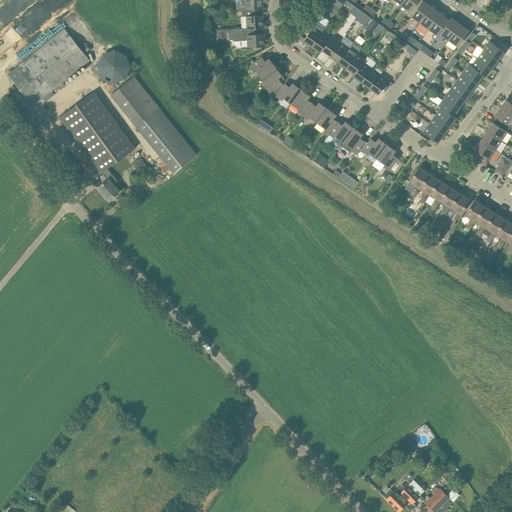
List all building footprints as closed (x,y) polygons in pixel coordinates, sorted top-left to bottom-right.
[(246,10),(253,9),(259,9),(263,9),(262,0),(241,0),(241,4),(246,4),(246,10)] [(404,0),(401,5),(410,11),(418,0),(404,0)] [(411,16),(420,23),(432,7),(422,0),(411,16)] [(363,8),(368,12),(372,7),(367,4),(363,8)] [(352,9),(349,12),(358,18),(360,15),(362,12),(363,11),(354,6),(352,9)] [(377,11),(372,7),(368,12),(373,16),(377,11)] [(432,7),(420,23),(429,29),(440,14),(432,7)] [(247,29),(254,28),(264,28),(263,15),(259,15),(259,9),(253,9),(246,10),(242,10),(242,17),(246,16),(247,28),(247,29)] [(225,13),(212,13),(212,22),(226,21),(225,13)] [(449,20),(440,14),(429,29),(434,33),(431,37),(435,39),(439,34),(449,20)] [(386,25),(389,20),(384,16),(381,21),(386,25)] [(451,18),(449,20),(439,34),(448,40),(460,24),(451,18)] [(379,23),(374,19),(367,28),(372,32),(379,23)] [(389,20),(386,25),(391,29),(395,24),(389,20)] [(385,28),(379,23),(368,38),(372,42),(381,30),(382,32),(385,28)] [(460,24),(448,40),(458,47),(469,31),(460,24)] [(312,46),(322,32),(314,26),(303,40),(312,46)] [(247,29),(247,28),(232,29),(233,40),(241,40),(241,48),(265,46),(264,33),(254,34),(254,28),(247,29)] [(90,61),(64,29),(8,74),(33,106),(43,98),(45,101),(51,97),(49,94),(90,61)] [(331,38),(322,32),(312,46),(320,52),(322,50),(331,38)] [(402,37),(408,40),(411,36),(406,32),(402,37)] [(476,35),(473,32),(468,38),(472,41),(476,35)] [(322,50),(330,56),(341,42),(332,36),(331,38),(322,50)] [(393,39),(401,45),(404,42),(396,36),(393,39)] [(347,68),(357,54),(362,47),(353,41),(349,48),(339,62),(347,68)] [(490,41),(483,49),(498,60),(504,51),(490,41)] [(349,48),(341,42),(330,56),(339,62),(349,48)] [(417,51),(404,42),(401,45),(407,50),(414,55),(417,51)] [(420,50),(425,53),(428,49),(420,43),(417,47),(420,50)] [(428,49),(425,53),(430,57),(434,53),(428,49)] [(483,49),(477,58),(492,68),(498,60),(483,49)] [(113,83),(125,79),(131,67),(126,55),(114,50),(102,54),(96,66),(101,78),(113,83)] [(355,74),(364,62),(365,60),(357,54),(347,68),(355,74)] [(446,62),(437,55),(434,60),(443,66),(446,62)] [(255,70),(261,77),(275,67),(269,58),(265,61),(261,57),(249,66),(254,71),(255,70)] [(471,66),(483,74),(486,76),(492,68),(477,58),(471,66)] [(364,62),(355,74),(353,76),(361,82),(372,68),(364,62)] [(477,83),(483,74),(471,66),(469,64),(463,72),(477,83)] [(273,90),(277,95),(280,90),(278,86),(282,83),(280,81),(284,79),(281,76),(282,75),(275,67),(261,77),(267,85),(266,87),(270,92),(273,90)] [(361,82),(370,88),(380,74),(372,68),(361,82)] [(477,83),(463,72),(457,81),(471,91),(477,83)] [(389,80),(380,74),(370,88),(378,95),(387,83),(389,80)] [(112,95),(174,173),(196,155),(134,77),(112,95)] [(471,91),(457,81),(451,89),(465,99),(471,91)] [(283,97),(291,103),(301,89),(293,83),(290,87),(285,84),(280,90),(277,95),(276,96),(281,99),(283,97)] [(297,111),(303,115),(311,103),(307,99),(310,96),(301,89),(291,103),(299,109),(297,111)] [(465,99),(451,89),(445,97),(459,107),(465,99)] [(94,91),(59,116),(100,173),(101,172),(107,179),(98,187),(109,200),(119,191),(113,184),(118,180),(107,168),(135,148),(94,91)] [(459,107),(445,97),(439,105),(442,107),(453,116),(459,107)] [(511,104),(506,100),(500,108),(511,116),(511,104)] [(317,122),(327,108),(319,102),(316,106),(311,103),(303,115),(308,118),(309,117),(317,122)] [(456,118),(453,116),(442,107),(436,115),(450,126),(456,118)] [(336,115),(327,108),(317,122),(325,128),(324,130),(329,134),(338,122),(333,119),(336,115)] [(493,122),(507,131),(510,127),(511,127),(511,116),(500,108),(494,115),(497,117),(493,122)] [(450,126),(436,115),(430,124),(444,134),(450,126)] [(343,125),(338,122),(329,134),(333,137),(329,143),(338,149),(340,146),(353,127),(345,121),(343,125)] [(507,131),(493,122),(492,122),(487,131),(501,140),(507,131)] [(266,123),(263,128),(270,132),(273,128),(266,123)] [(444,134),(430,124),(423,132),(438,143),(444,134)] [(353,127),(340,146),(351,153),(352,151),(356,154),(365,141),(360,138),(363,134),(353,127)] [(487,131),(481,140),(496,150),(501,140),(487,131)] [(377,159),(387,144),(379,138),(376,142),(371,138),(362,151),(365,153),(364,155),(374,162),(377,159)] [(485,166),(496,150),(481,140),(475,150),(477,152),(473,158),(485,166)] [(387,144),(377,159),(384,164),(383,166),(389,170),(398,158),(393,154),(396,150),(387,144)] [(298,151),(306,156),(309,151),(302,146),(298,151)] [(318,153),(313,161),(324,168),(329,160),(318,153)] [(503,158),(495,171),(502,175),(510,163),(503,158)] [(410,193),(414,196),(419,188),(429,173),(423,170),(425,167),(422,166),(423,165),(421,163),(409,181),(415,185),(410,193)] [(424,203),(430,195),(439,180),(433,176),(435,174),(433,172),(433,171),(431,170),(429,173),(419,188),(425,192),(420,200),(424,203)] [(343,171),(338,177),(352,188),(357,182),(343,171)] [(389,175),(384,181),(388,183),(393,177),(389,175)] [(439,180),(430,195),(436,199),(431,207),(434,209),(440,201),(449,186),(444,182),(445,180),(443,179),(443,178),(441,177),(439,180)] [(450,207),(459,193),(454,189),(455,187),(453,185),(453,184),(451,183),(449,186),(440,201),(446,205),(441,213),(445,215),(450,207)] [(461,189),(459,193),(450,207),(456,211),(450,219),(455,222),(470,199),(464,195),(465,193),(463,192),(464,191),(461,189)] [(409,194),(405,200),(410,203),(414,198),(409,194)] [(469,230),(475,222),(485,206),(479,202),(480,200),(478,199),(479,198),(476,197),(464,216),(471,220),(466,228),(469,230)] [(476,234),(480,237),(485,228),(495,213),(489,209),(490,207),(488,205),(489,204),(487,203),(485,206),(475,222),(481,226),(476,234)] [(497,209),(495,213),(485,228),(491,232),(486,240),(490,243),(495,235),(505,219),(499,215),(501,213),(498,212),(499,211),(497,209)] [(505,219),(495,235),(501,239),(496,247),(499,249),(505,241),(511,229),(511,223),(509,222),(511,220),(508,218),(509,217),(507,216),(505,219)] [(412,480),(408,485),(401,492),(399,494),(395,490),(393,492),(390,489),(385,495),(388,497),(386,499),(399,511),(409,500),(412,503),(424,490),(412,480)] [(449,498),(440,489),(426,503),(435,511),(449,498)]
